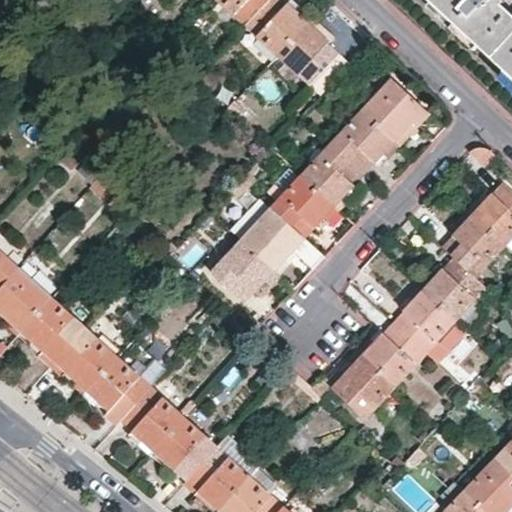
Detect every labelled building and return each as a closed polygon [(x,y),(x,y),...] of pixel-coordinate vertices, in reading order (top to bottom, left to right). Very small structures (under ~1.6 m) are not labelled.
[(242,27),(267,0),(214,0),(223,9),(233,17),(242,27)] [(275,57),(308,22),(286,1),(282,7),(274,0),(267,0),(242,27),(275,57)] [(430,0),(511,75),(511,14),(499,2),(499,0),(430,0)] [(233,17),(223,9),(213,20),(222,29),(233,17)] [(331,42),(308,22),(275,57),(308,88),(336,56),(327,48),(331,42)] [(393,83),(365,112),(401,145),(418,128),(411,122),(422,110),(393,83)] [(401,145),(365,112),(335,143),(366,171),(375,161),(381,167),(401,145)] [(366,171),(335,143),(305,177),(341,210),(360,189),(354,184),(366,171)] [(487,168),(498,157),(488,148),(473,149),(470,152),(487,168)] [(110,184),(99,174),(88,187),(99,196),(110,184)] [(305,177),(275,209),(305,237),(315,225),(321,230),(341,210),(305,177)] [(246,191),(239,183),(228,195),(236,202),(246,191)] [(490,190),(470,212),(506,245),(511,239),(511,190),(506,184),(495,195),(490,190)] [(126,200),(114,189),(101,202),(113,214),(126,200)] [(305,237),(275,209),(244,242),(280,275),(301,253),(294,248),(305,237)] [(506,245),(470,212),(450,234),(456,238),(445,249),(459,262),(476,278),(506,245)] [(262,294),(280,275),(244,242),(216,271),(247,299),(256,289),(262,294)] [(0,253),(0,287),(16,269),(0,253)] [(443,268),(423,290),(460,324),(491,291),(476,278),(459,262),(449,273),(443,268)] [(0,317),(18,334),(49,298),(16,269),(0,287),(0,317)] [(470,333),(460,324),(423,290),(405,310),(411,314),(400,326),(432,355),(442,364),(470,333)] [(49,298),(18,334),(40,353),(44,349),(55,359),(82,328),(49,298)] [(384,332),(365,352),(402,387),(432,355),(400,326),(390,337),(384,332)] [(85,394),(116,358),(82,328),(55,359),(66,368),(62,373),(85,394)] [(483,360),(471,348),(458,362),(470,373),(483,360)] [(365,352),(361,349),(331,381),(337,386),(342,390),(352,378),(346,373),(365,352)] [(402,387),(365,352),(346,373),(352,378),(342,390),(373,419),(402,387)] [(121,417),(148,387),(116,358),(85,394),(105,412),(110,407),(121,417)] [(312,386),(318,392),(326,399),(337,386),(331,381),(323,374),(312,386)] [(181,416),(148,387),(121,417),(132,428),(128,432),(150,452),(181,416)] [(467,394),(459,387),(450,396),(458,403),(467,394)] [(474,417),(463,408),(454,417),(464,428),(474,417)] [(181,416),(150,452),(171,470),(175,466),(187,476),(214,445),(181,416)] [(258,460),(225,432),(214,445),(187,476),(197,485),(192,490),(214,510),(246,474),(254,464),(258,460)] [(511,436),(493,458),(511,475),(511,436)] [(511,511),(511,475),(493,458),(463,491),(485,511),(511,511)] [(271,511),(279,504),(265,491),(273,482),(254,464),(246,474),(214,510),(216,511),(271,511)] [(485,511),(463,491),(443,511),(485,511)]
